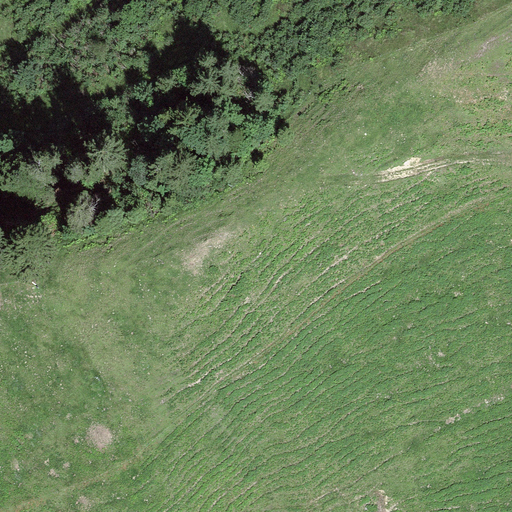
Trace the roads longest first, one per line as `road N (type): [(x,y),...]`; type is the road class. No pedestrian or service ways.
road 1 (track): [(0,297),(141,275),(195,255),(294,190),(326,182)]
road 2 (track): [(511,157),(326,182)]
